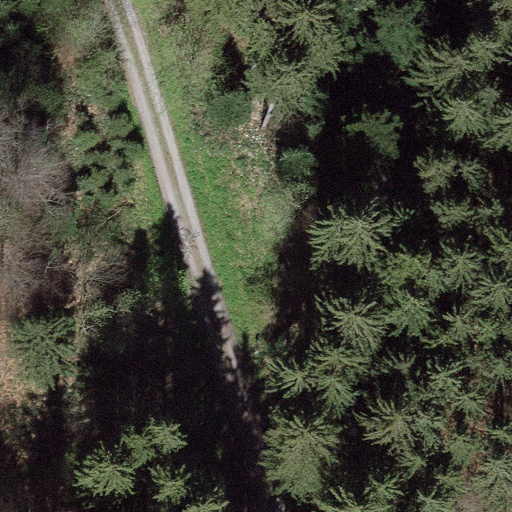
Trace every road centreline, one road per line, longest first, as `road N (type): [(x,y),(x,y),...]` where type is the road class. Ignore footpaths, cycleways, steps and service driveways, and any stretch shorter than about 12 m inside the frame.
road 1 (track): [(292,511),(254,424),(123,0)]
road 2 (unclassified): [(318,511),(386,151),(404,0)]
